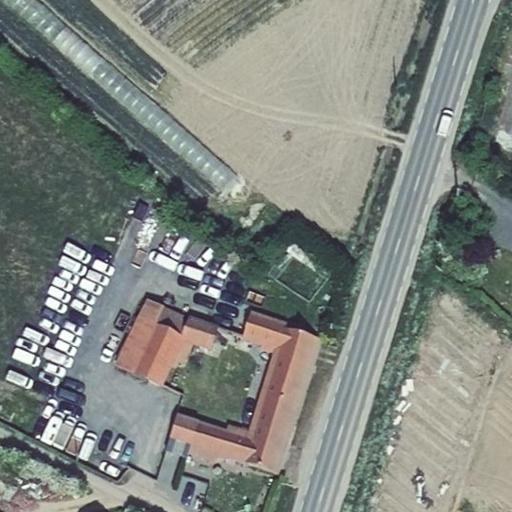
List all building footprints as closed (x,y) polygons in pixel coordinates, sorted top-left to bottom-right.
[(273,274),(311,302),(326,282),(289,254),(273,274)] [(182,338),(190,320),(148,301),(115,368),(135,377),(158,327),(182,338)] [(288,325),(253,313),(244,342),(263,348),(262,352),(274,355),(251,432),(230,426),(227,431),(180,416),(171,441),(192,448),(189,457),(217,466),(219,460),(228,464),(229,461),(280,477),(322,341),(309,338),(297,334),(287,331),(288,325)] [(220,328),(191,318),(190,320),(182,338),(158,327),(135,377),(163,391),(173,370),(185,344),(194,347),(211,353),(220,328)] [(299,329),(297,334),(309,338),(310,332),(299,329)] [(185,344),(173,370),(176,371),(179,364),(185,367),(194,347),(185,344)] [(187,461),(189,457),(192,448),(171,441),(166,454),(187,461)]
